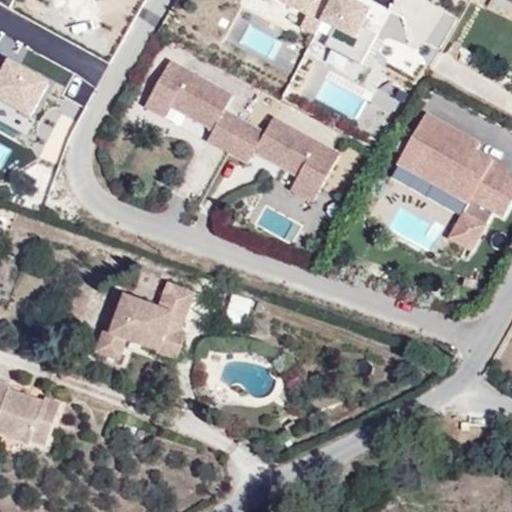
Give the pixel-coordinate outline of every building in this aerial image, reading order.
[(308,24),(315,10),(320,0),(291,0),(300,5),(294,16),(308,24)] [(320,0),(315,10),(328,17),(319,36),(354,55),(370,24),(354,16),(362,0),(320,0)] [(219,100),(227,84),(165,50),(146,84),(165,94),(181,104),(183,100),(191,104),(188,108),(208,119),(202,130),(223,141),(239,111),(219,100)] [(165,94),(146,84),(139,95),(159,105),(165,94)] [(259,122),(239,111),(223,141),(243,152),(249,141),(271,153),(274,149),(281,153),(279,157),(293,165),(315,177),(334,143),(268,107),(259,122)] [(424,117),(397,167),(426,182),(428,179),(448,190),(446,193),(469,206),(477,211),(479,207),(493,214),(502,219),(511,201),(511,182),(503,178),(488,169),(491,162),(474,153),(456,143),(460,136),(424,117)] [(478,146),(460,136),(456,143),(474,153),(478,146)] [(271,153),(279,157),(281,153),(274,149),(271,153)] [(507,171),(491,162),(488,169),(503,178),(507,171)] [(308,191),(315,177),(293,165),(286,178),(308,191)] [(428,179),(426,182),(446,193),(448,190),(428,179)] [(477,211),(469,206),(450,242),(471,253),(493,214),(479,207),(477,211)] [(157,340),(166,315),(180,320),(195,280),(163,268),(154,293),(115,279),(107,300),(116,303),(112,314),(103,311),(92,340),(119,350),(127,329),(157,340)] [(177,347),(186,322),(180,320),(166,315),(157,340),(177,347)] [(46,443),(57,397),(35,391),(33,397),(5,390),(7,382),(0,380),(0,437),(19,442),(29,445),(31,439),(46,443)] [(0,463),(13,467),(19,442),(0,437),(0,463)]
